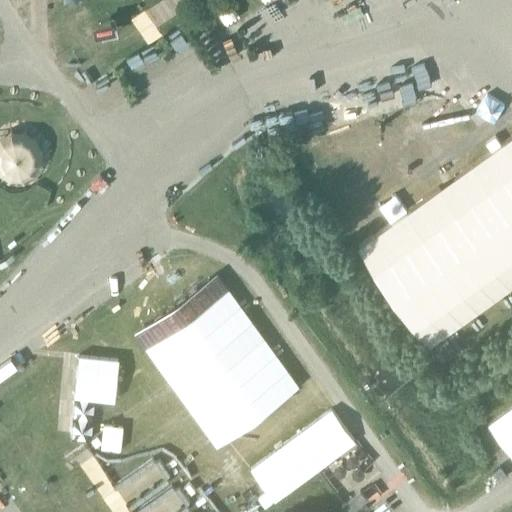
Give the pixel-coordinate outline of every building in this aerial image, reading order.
[(483,355),(511,335),(511,204),(442,102),(405,127),(403,123),(374,142),(378,148),(359,161),(371,180),(366,183),(483,355)] [(149,147),(177,129),(170,118),(142,137),(149,147)] [(0,160),(0,203),(35,206),(39,164),(0,160)] [(211,223),(205,236),(227,246),(233,233),(211,223)] [(168,292),(150,307),(160,319),(178,304),(168,292)] [(233,345),(77,443),(120,511),(303,511),(329,496),(233,345)] [(79,373),(100,359),(94,349),(72,363),(79,373)] [(366,471),(373,483),(390,473),(384,461),(366,471)]
